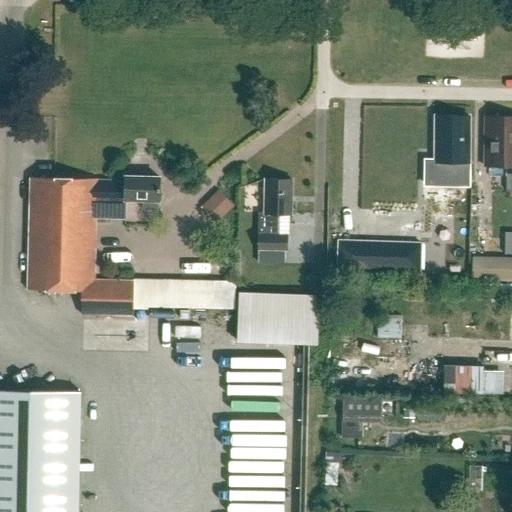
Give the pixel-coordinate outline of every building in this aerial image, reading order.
[(428,162),(427,186),(467,187),(467,162),(468,118),(438,117),(437,162),(437,163),(428,162)] [(511,190),(511,118),(487,118),(486,166),(504,166),(504,190),(511,190)] [(133,282),(94,281),(97,204),(125,205),(125,199),(144,200),(143,209),(158,210),(158,200),(160,200),(160,178),(126,177),(126,182),(98,181),(98,180),(32,178),(29,290),(85,292),(84,313),(132,314),(133,282)] [(280,234),(280,215),(293,215),(293,180),(265,180),(265,215),(260,215),(260,250),(286,250),(286,234),(280,234)] [(216,190),(196,204),(209,221),(229,207),(216,190)] [(365,241),(363,269),(420,271),(421,243),(365,241)] [(511,280),(511,256),(471,256),(471,280),(511,280)] [(504,295),(505,303),(511,302),(511,282),(486,284),(486,296),(504,295)] [(316,344),(318,295),(237,292),(236,341),(316,344)] [(375,316),(374,336),(397,336),(398,317),(375,316)] [(351,379),(396,380),(396,362),(351,362),(351,379)] [(482,394),(482,366),(443,365),(442,393),(482,394)] [(0,511),(78,511),(81,393),(0,390),(0,511)] [(342,422),(380,422),(380,397),(342,398),(342,422)] [(326,462),(330,462),(341,463),(342,453),(331,452),(327,452),(326,462)]
